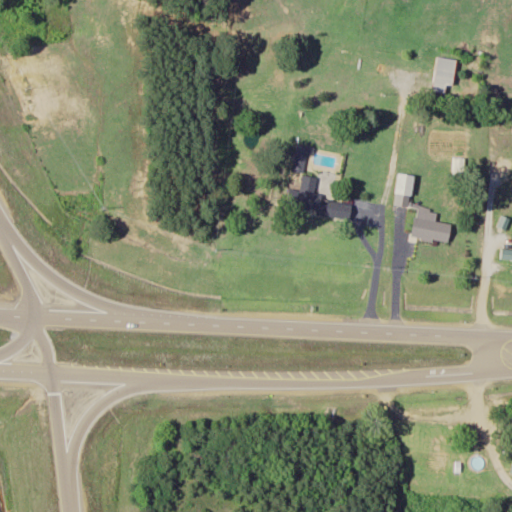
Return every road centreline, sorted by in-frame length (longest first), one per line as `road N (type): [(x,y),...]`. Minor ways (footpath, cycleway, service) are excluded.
road 1 (secondary): [(472,329),(0,308)]
road 2 (secondary): [(53,367),(342,379),(407,374)]
road 3 (motorway): [(133,314),(67,286),(0,213)]
road 4 (motorway): [(63,465),(79,426),(106,394),(150,374)]
